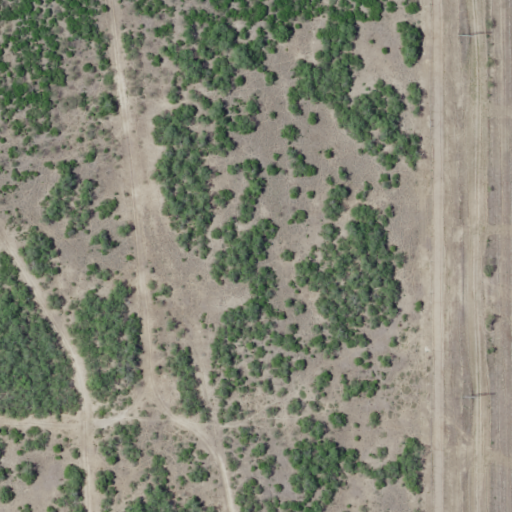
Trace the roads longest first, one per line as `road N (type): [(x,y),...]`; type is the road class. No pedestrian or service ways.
road 1 (track): [(107,0),(125,215),(197,345),(211,442),(240,461),(243,511)]
road 2 (track): [(211,442),(0,430)]
road 3 (track): [(89,435),(126,368),(152,263)]
